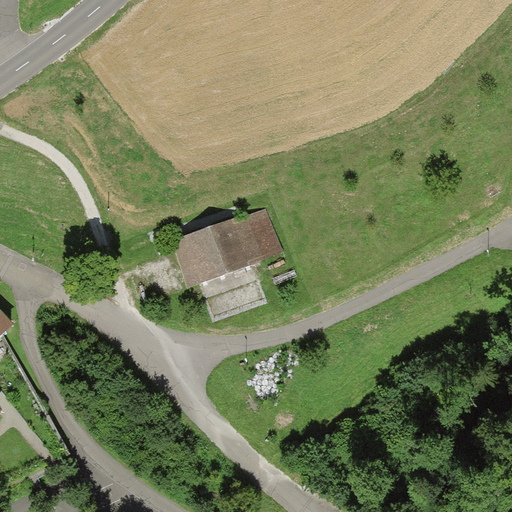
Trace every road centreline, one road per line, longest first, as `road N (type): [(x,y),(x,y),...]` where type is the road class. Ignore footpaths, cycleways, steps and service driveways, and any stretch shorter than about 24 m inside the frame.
road 1 (track): [(160,369),(322,321),(511,233)]
road 2 (track): [(323,511),(160,369),(114,310)]
road 3 (tertiary): [(0,81),(105,0)]
road 4 (residential): [(114,310),(0,259)]
